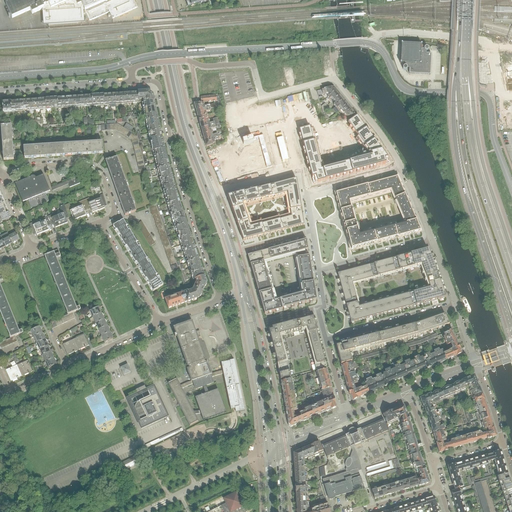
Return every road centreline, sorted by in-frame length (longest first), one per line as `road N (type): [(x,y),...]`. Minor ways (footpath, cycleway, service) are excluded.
road 1 (residential): [(131,82),(160,89),(219,300)]
road 2 (secondary): [(457,77),(468,170),(511,304)]
road 3 (secondary): [(511,274),(472,152),(467,65)]
road 4 (secondary): [(457,77),(455,148),(494,283)]
road 5 (secondary): [(154,0),(182,125),(208,193)]
road 6 (secondary): [(213,192),(187,128),(159,0)]
road 7 (secondary): [(511,251),(485,175),(467,65)]
road 8 (residential): [(159,323),(0,397)]
road 9 (residential): [(131,82),(133,68),(149,63),(252,63),(262,97)]
road 10 (residential): [(98,222),(114,207),(96,168),(36,165),(1,177)]
road 11 (unclassified): [(144,511),(267,453)]
road 12 (residential): [(325,339),(456,304)]
road 13 (residential): [(131,82),(0,91)]
road 14 (secondary): [(246,326),(267,453)]
road 15 (secondary): [(276,448),(255,325)]
